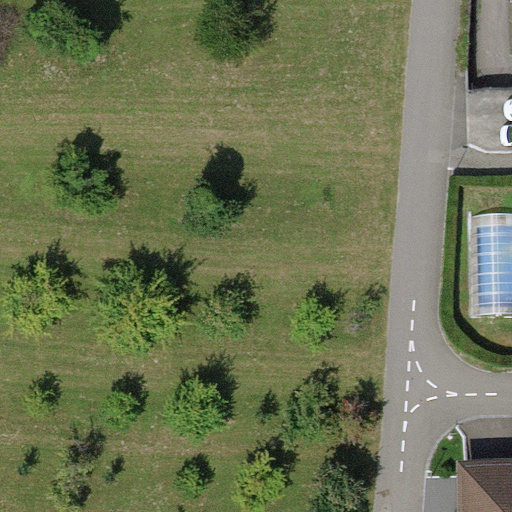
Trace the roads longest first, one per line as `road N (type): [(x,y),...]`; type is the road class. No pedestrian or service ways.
road 1 (residential): [(442,0),(411,392)]
road 2 (residential): [(411,392),(402,511)]
